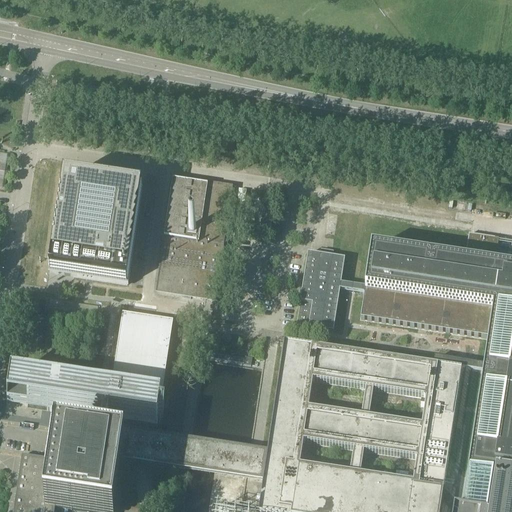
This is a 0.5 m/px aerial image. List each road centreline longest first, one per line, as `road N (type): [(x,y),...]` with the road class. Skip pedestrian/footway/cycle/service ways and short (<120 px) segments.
road 1 (tertiary): [(511,131),(47,44)]
road 2 (unclassified): [(0,344),(47,44)]
